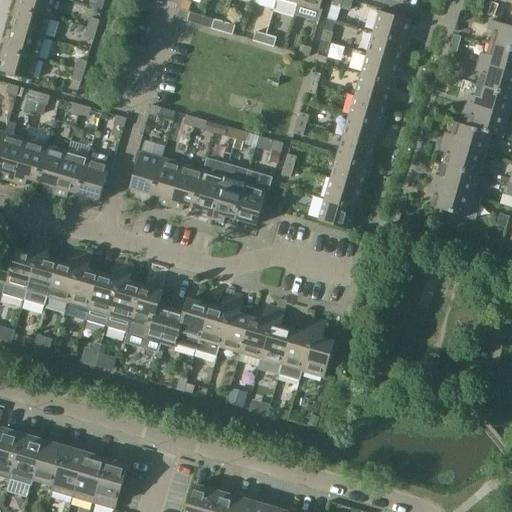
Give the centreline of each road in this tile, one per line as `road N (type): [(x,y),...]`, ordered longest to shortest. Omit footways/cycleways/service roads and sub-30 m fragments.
road 1 (residential): [(424,511),(0,387)]
road 2 (residential): [(344,273),(267,252),(221,270),(103,237)]
road 3 (residential): [(103,237),(172,0)]
